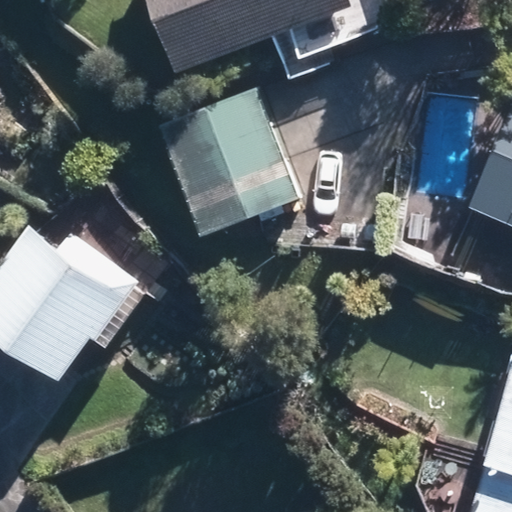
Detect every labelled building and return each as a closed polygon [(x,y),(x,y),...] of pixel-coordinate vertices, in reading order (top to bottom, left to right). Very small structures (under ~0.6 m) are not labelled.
[(331,0),(149,0),(179,74),(336,11),(331,0)] [(249,100),(162,135),(202,231),(289,196),(249,100)] [(511,143),(485,199),(511,211),(511,143)] [(118,295),(35,237),(0,285),(0,325),(64,371),(118,295)] [(511,511),(511,406),(483,511),(511,511)]
